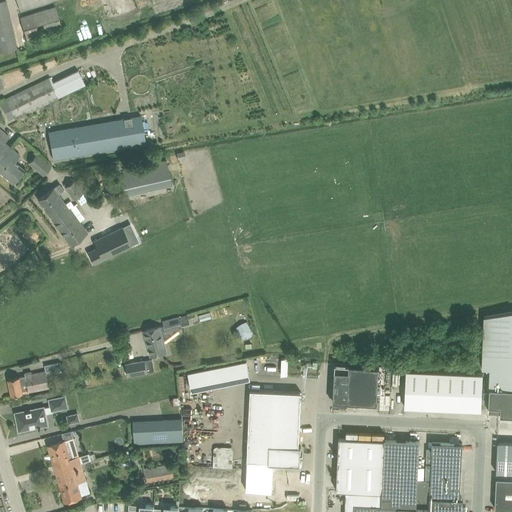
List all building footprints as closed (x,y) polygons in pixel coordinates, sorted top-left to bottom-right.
[(0,0),(0,51),(16,48),(5,0),(0,0)] [(17,0),(20,8),(46,0),(17,0)] [(143,5),(143,1),(135,0),(119,0),(118,14),(130,15),(131,8),(139,9),(139,4),(143,5)] [(27,40),(62,28),(55,5),(20,16),(27,40)] [(50,77),(5,98),(14,116),(15,119),(60,98),(52,81),(50,77)] [(57,136),(49,137),(53,159),(146,143),(141,115),(56,130),(57,136)] [(0,138),(0,172),(13,183),(24,169),(15,162),(20,155),(0,138)] [(51,167),(36,154),(29,163),(44,176),(51,167)] [(166,159),(119,169),(124,194),(171,184),(166,159)] [(74,199),(90,188),(82,177),(75,182),(74,180),(65,186),(74,199)] [(59,183),(46,193),(38,199),(53,220),(70,208),(69,209),(58,194),(64,190),(59,183)] [(97,199),(104,206),(109,201),(102,194),(97,199)] [(70,208),(53,220),(70,245),(87,232),(79,221),(85,217),(75,204),(70,208)] [(132,246),(123,227),(93,241),(97,248),(87,252),(94,265),(132,246)] [(483,353),(482,368),(491,369),(490,388),(511,389),(511,310),(484,316),(483,353)] [(164,325),(160,326),(144,330),(151,356),(167,352),(164,340),(181,327),(181,325),(190,323),(187,314),(163,321),(164,325)] [(236,327),(242,339),(246,337),(247,338),(254,334),(247,321),(236,327)] [(152,359),(145,360),(126,364),(128,376),(147,372),(154,371),(152,359)] [(246,360),(186,370),(189,389),(249,379),(246,360)] [(25,375),(8,379),(12,396),(49,388),(49,387),(56,385),(54,377),(57,376),(56,369),(62,368),(60,362),(44,365),(46,371),(32,374),(31,371),(25,373),(25,375)] [(335,363),(334,402),(378,404),(379,367),(335,363)] [(407,370),(405,407),(481,410),(483,373),(407,370)] [(511,389),(489,389),(488,415),(511,415),(511,389)] [(247,461),(246,491),(299,493),(300,465),(301,446),(299,446),(301,392),(250,390),(247,461)] [(44,407),(18,413),(20,422),(18,423),(20,431),(31,429),(31,428),(39,426),(40,428),(42,427),(41,427),(40,426),(39,420),(46,418),(46,414),(54,412),(53,410),(68,407),(66,396),(50,399),(52,406),(44,407)] [(68,416),(70,423),(80,420),(78,413),(68,416)] [(182,417),(133,420),(134,443),(183,441),(182,417)] [(339,438),(337,490),(382,492),(385,440),(339,438)] [(58,442),(48,445),(57,473),(70,469),(69,467),(81,463),(86,461),(91,460),(90,455),(89,453),(70,459),(65,440),(58,442)] [(382,492),(382,493),(382,497),(391,497),(390,506),(398,506),(426,508),(430,508),(431,481),(418,481),(420,441),(385,440),(382,492)] [(398,506),(397,511),(432,511),(433,511),(444,511),(462,511),(463,511),(463,500),(460,500),(463,443),(461,443),(433,442),(431,481),(430,508),(426,508),(398,506)] [(511,442),(498,442),(497,472),(511,472),(511,442)] [(213,467),(233,468),(234,449),(232,447),(217,446),(214,448),(213,467)] [(142,463),(146,482),(174,477),(171,463),(167,464),(166,459),(142,463)] [(70,469),(57,473),(65,501),(75,498),(82,496),(77,482),(86,479),(81,463),(69,467),(70,469)] [(511,478),(496,478),(495,508),(511,509),(511,478)] [(120,511),(120,501),(107,501),(107,511),(120,511)]
